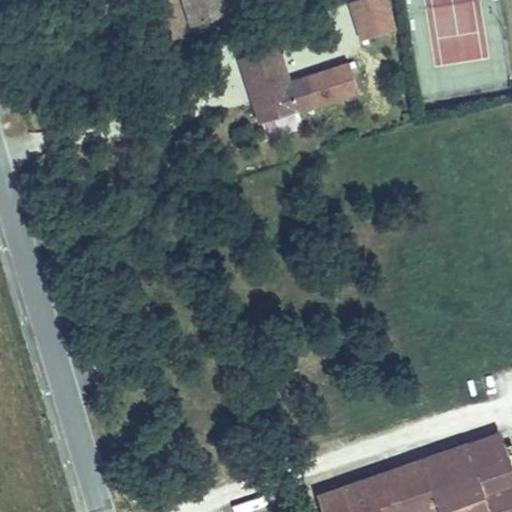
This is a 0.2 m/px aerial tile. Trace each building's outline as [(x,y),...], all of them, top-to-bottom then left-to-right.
[(191,0),(192,1),(186,4),(193,26),(232,14),(227,0),(191,0)] [(353,0),(352,38),(368,39),(369,0),(353,0)] [(365,0),(374,36),(397,31),(389,0),(365,0)] [(235,60),(245,95),(252,93),(261,123),(293,113),(294,115),(311,109),(302,79),(282,85),(271,48),(235,60)] [(252,93),(245,95),(254,125),(261,123),(252,93)] [(511,471),(499,433),(466,444),(477,511),(508,511),(511,510),(511,471)] [(477,511),(466,444),(319,495),(325,511),(477,511)]
